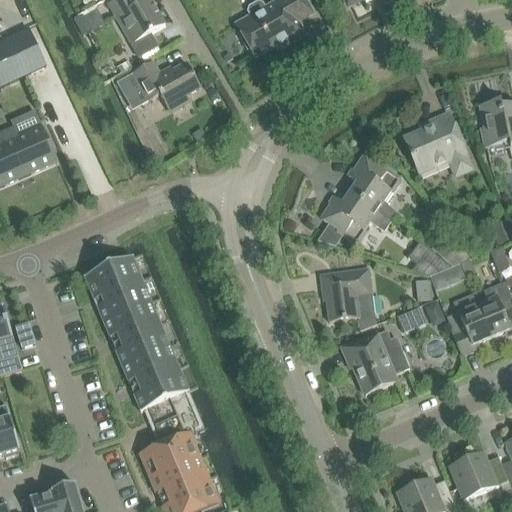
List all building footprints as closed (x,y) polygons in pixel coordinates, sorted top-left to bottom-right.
[(124,18),(138,43),(133,47),(140,60),(159,49),(152,36),(166,28),(151,1),(141,7),(136,0),(120,0),(115,3),(109,6),(118,21),(124,18)] [(304,0),(285,0),(267,11),(264,5),(259,3),(250,8),(248,13),(252,19),(238,27),(256,59),(276,47),(278,51),(305,36),(298,23),(313,14),(304,0)] [(106,26),(97,10),(86,16),(82,20),(89,31),(94,33),(106,26)] [(0,56),(0,86),(2,91),(35,75),(33,71),(37,69),(26,44),(0,56)] [(129,62),(118,68),(122,74),(132,68),(129,62)] [(134,76),(118,85),(126,99),(142,90),(150,104),(161,98),(167,109),(202,90),(188,66),(175,74),(173,70),(161,77),(153,65),(134,76)] [(502,104),(481,108),(485,128),(485,130),(482,131),(486,150),(510,145),(511,150),(511,106),(503,109),(502,104)] [(405,142),(413,160),(420,177),(451,164),(457,178),(472,172),(466,157),(467,156),(450,116),(420,129),(422,134),(405,142)] [(15,129),(0,135),(0,190),(59,164),(44,130),(20,140),(15,129)] [(358,185),(351,195),(393,223),(398,216),(385,204),(391,195),(394,196),(401,185),(400,181),(388,172),(387,174),(364,159),(355,173),(351,171),(347,178),(358,185)] [(393,223),(351,195),(344,205),(334,198),(329,205),(332,207),(322,221),(345,236),(344,238),(356,246),(360,245),(368,234),(366,233),(371,225),(385,234),(393,223)] [(492,229),(500,248),(511,243),(511,230),(508,222),(492,229)] [(413,254),(420,244),(410,237),(403,246),(413,254)] [(412,273),(419,276),(429,280),(430,279),(453,270),(443,262),(422,245),(410,260),(418,266),(412,273)] [(460,246),(443,262),(453,270),(460,266),(473,261),(460,246)] [(502,249),(491,254),(500,275),(508,271),(510,266),(502,249)] [(85,279),(95,302),(143,282),(133,259),(85,279)] [(453,270),(430,279),(431,282),(436,294),(466,281),(460,266),(453,270)] [(370,271),(341,275),(321,278),(325,304),(327,303),(330,325),(359,321),(360,334),(377,327),(370,271)] [(95,302),(104,325),(152,305),(143,282),(95,302)] [(416,284),(418,304),(433,302),(431,282),(416,284)] [(488,303),(478,307),(492,341),(511,333),(511,336),(511,303),(505,286),(484,294),(488,303)] [(492,341),(478,307),(473,297),(443,310),(463,358),(475,353),(473,349),(492,341)] [(444,318),(437,304),(427,308),(433,323),(444,318)] [(114,339),(117,345),(162,327),(152,305),(104,325),(111,340),(114,339)] [(0,379),(23,372),(4,308),(2,309),(0,310),(0,349),(4,363),(0,363),(0,379)] [(425,325),(419,310),(402,317),(408,332),(425,325)] [(30,325),(16,329),(23,351),(36,347),(30,325)] [(116,353),(123,369),(171,349),(162,327),(117,345),(120,352),(116,353)] [(378,336),(362,343),(343,351),(349,365),(352,364),(366,398),(398,384),(395,378),(410,372),(397,340),(392,342),(388,334),(378,338),(378,336)] [(133,383),(136,390),(180,371),(171,349),(123,369),(129,384),(133,383)] [(142,414),(145,413),(190,394),(180,371),(136,390),(138,396),(135,398),(142,414)] [(145,413),(160,449),(160,450),(190,437),(191,438),(205,431),(190,394),(145,413)] [(7,407),(0,409),(0,460),(6,459),(7,461),(19,457),(19,455),(21,454),(7,407)] [(142,457),(152,480),(200,460),(191,438),(190,437),(160,450),(160,449),(142,457)] [(511,458),(511,463),(503,467),(510,484),(511,489),(511,442),(506,445),(511,458)] [(510,484),(503,467),(499,460),(489,464),(484,454),(450,469),(464,503),(510,484)] [(162,494),(165,501),(209,482),(200,460),(152,480),(158,496),(162,494)] [(404,511),(457,511),(449,490),(438,495),(432,480),(398,495),(404,511)] [(209,482),(165,501),(167,508),(164,509),(165,511),(203,511),(219,506),(209,482)] [(83,511),(76,486),(53,493),(58,511),(83,511)] [(511,492),(500,498),(506,510),(511,507),(511,492)] [(58,511),(53,493),(52,494),(53,495),(31,502),(33,511),(58,511)]
